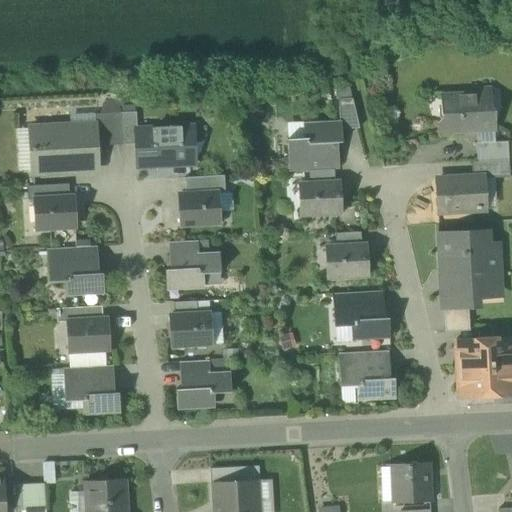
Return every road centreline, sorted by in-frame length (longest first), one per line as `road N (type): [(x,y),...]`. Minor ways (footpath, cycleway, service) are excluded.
road 1 (residential): [(156,436),(442,424)]
road 2 (residential): [(389,188),(442,424)]
road 3 (residential): [(124,201),(156,436)]
road 4 (residential): [(0,447),(156,436)]
